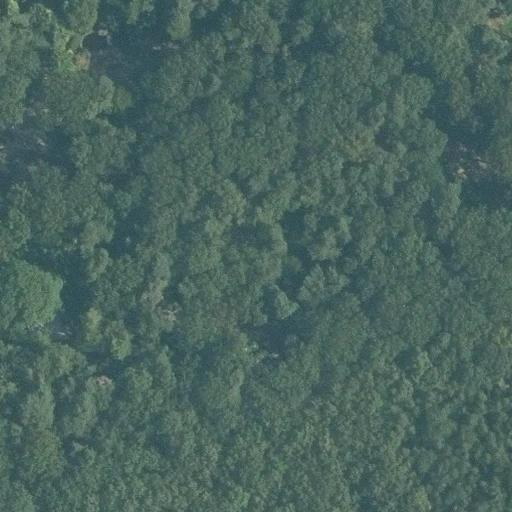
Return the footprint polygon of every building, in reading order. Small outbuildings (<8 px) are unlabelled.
[(0,161),(0,192),(6,199),(42,169),(31,156),(10,173),(0,161)] [(63,166),(46,174),(57,200),(75,193),(63,166)] [(115,309),(96,315),(101,332),(102,334),(122,327),(115,309)] [(32,319),(33,322),(26,324),(37,350),(55,343),(44,317),(36,320),(35,318),(32,319)] [(246,371),(263,364),(258,351),(241,358),(246,371)]
